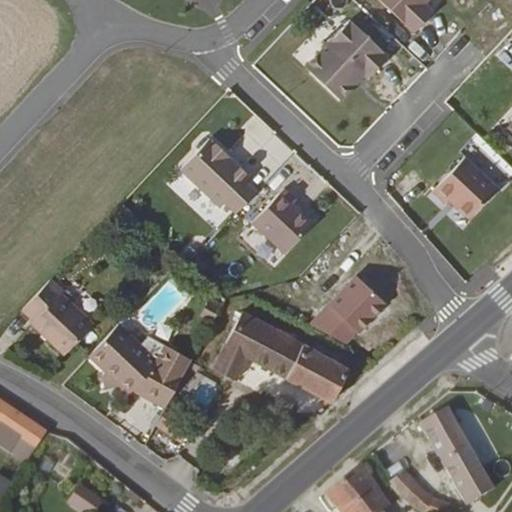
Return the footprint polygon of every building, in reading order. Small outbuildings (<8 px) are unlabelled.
[(377,0),(415,33),(433,13),(424,4),(427,0),(377,0)] [(380,55),(341,20),(298,67),(333,99),(356,74),(360,77),(380,55)] [(464,73),(484,56),(471,41),(451,59),(464,73)] [(174,171),(227,219),(251,193),(239,182),(244,177),(203,140),(174,171)] [(491,190),(458,160),(426,195),(438,206),(441,203),(461,222),(491,190)] [(404,198),(424,183),(415,171),(395,186),(404,198)] [(247,225),(280,254),(309,222),(288,204),(291,200),(279,189),(247,225)] [(314,316),(345,346),(390,299),(359,270),(314,316)] [(52,304),(56,300),(43,288),(15,317),(28,330),(26,333),(58,363),(85,335),(52,304)] [(324,405),(340,370),(258,329),(236,317),(230,327),(205,374),(228,386),(239,365),(324,405)] [(140,346),(134,353),(112,333),(82,365),(98,379),(94,382),(96,396),(106,394),(119,405),(126,398),(157,415),(160,412),(173,387),(151,374),(161,359),(140,346)] [(173,387),(183,371),(161,359),(151,374),(173,387)] [(172,444),(183,427),(160,412),(157,415),(150,428),(172,444)] [(35,440),(0,417),(0,442),(25,458),(35,440)] [(489,491),(453,426),(424,440),(462,506),(489,491)] [(380,511),(385,508),(363,483),(352,469),(319,495),(333,511),(380,511)] [(0,495),(5,497),(11,476),(0,473),(0,495)] [(427,503),(398,475),(386,487),(406,511),(407,511),(459,511),(427,503)] [(67,505),(79,511),(95,511),(104,498),(80,483),(67,505)]
